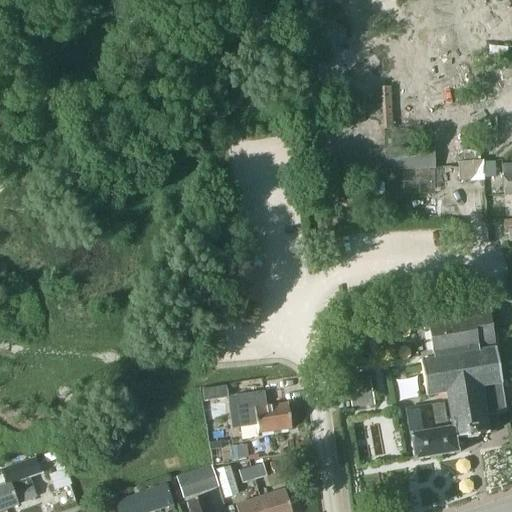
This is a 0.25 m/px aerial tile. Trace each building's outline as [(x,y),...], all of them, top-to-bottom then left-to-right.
[(511,63),(502,62),(500,79),(511,80),(511,63)] [(381,129),(392,129),(390,87),(379,87),(381,129)] [(300,156),(315,154),(313,140),(298,143),(300,156)] [(435,169),(434,147),(386,149),(387,171),(435,169)] [(483,181),(482,161),(457,162),(458,182),(483,181)] [(511,165),(502,166),(504,195),(511,194),(511,165)] [(426,318),(433,358),(495,348),(488,306),(470,309),(470,311),(426,318)] [(495,348),(433,358),(420,361),(426,396),(446,393),(451,424),(454,439),(454,438),(466,437),(466,439),(472,438),(477,437),(477,435),(489,433),(486,416),(506,412),(495,348)] [(374,406),(368,376),(345,380),(351,410),(374,406)] [(287,404),(266,407),(264,391),(236,395),(240,428),(256,425),(257,433),(291,429),(287,404)] [(457,453),(454,438),(454,439),(451,424),(447,424),(443,403),(405,410),(414,461),(434,457),(457,453)] [(60,474),(55,459),(38,465),(43,480),(60,474)] [(262,463),(249,467),(254,480),(266,476),(262,463)] [(211,465),(175,477),(182,498),(218,487),(211,465)] [(223,499),(237,494),(229,466),(214,471),(223,499)] [(242,484),(254,480),(249,467),(237,471),(242,484)] [(17,503),(37,497),(30,477),(10,484),(0,487),(0,510),(17,504),(17,503)] [(150,511),(153,511),(173,505),(166,485),(114,502),(117,511),(150,511)] [(259,497),(263,511),(290,511),(284,490),(259,497)] [(216,511),(213,511),(209,511),(204,496),(187,501),(190,511),(216,511)] [(236,511),(263,511),(259,497),(235,505),(236,511)]
